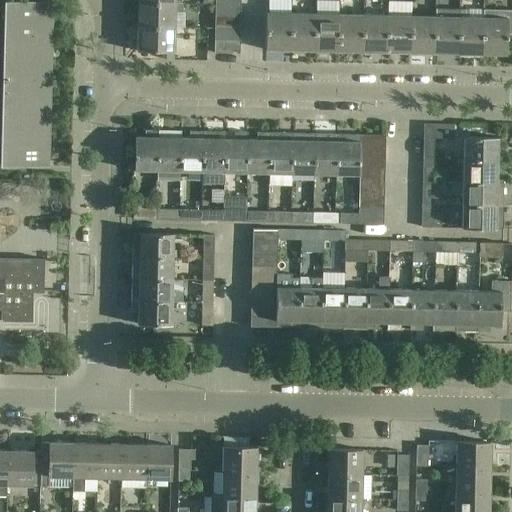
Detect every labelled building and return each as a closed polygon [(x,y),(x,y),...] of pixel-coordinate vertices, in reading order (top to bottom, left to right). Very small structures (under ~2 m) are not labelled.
[(0,164),(47,166),(51,2),(4,1),(4,2),(0,2),(0,164)] [(137,26),(175,27),(182,27),(182,4),(175,4),(137,3),(137,26)] [(215,3),(215,15),(240,16),(240,4),(215,3)] [(434,54),(458,54),(459,10),(435,9),(435,16),(434,54)] [(483,17),(482,55),(506,55),(507,34),(511,34),(511,10),(483,9),(483,17)] [(458,54),(482,55),(483,17),(468,17),(468,10),(459,10),(458,54)] [(265,50),(290,50),(291,12),(266,11),(265,50)] [(290,50),(314,51),(315,12),(291,12),(290,50)] [(314,51),(338,51),(339,13),(315,12),(314,51)] [(338,51),(362,52),(363,14),(339,13),(338,51)] [(362,52),(386,52),(387,14),(363,14),(362,52)] [(386,52),(409,53),(410,15),(387,14),(386,52)] [(215,15),(215,26),(240,27),(240,16),(215,15)] [(409,53),(434,54),(435,16),(410,15),(409,53)] [(175,27),(137,26),(136,51),(174,52),(175,27)] [(215,26),(214,39),(239,40),(240,27),(215,26)] [(239,40),(214,39),(214,53),(239,53),(239,40)] [(423,124),(423,136),(423,158),(433,159),(434,138),(453,138),(453,124),(423,124)] [(134,170),(157,171),(158,130),(151,130),(150,137),(135,136),(134,170)] [(157,171),(180,171),(180,138),(181,131),(158,130),(157,171)] [(180,171),(202,171),(203,131),(190,131),(189,138),(180,138),(180,171)] [(224,184),(224,172),(225,139),(225,132),(203,131),(202,171),(202,184),(224,184)] [(224,172),(247,172),(247,139),(248,132),(234,132),(234,139),(225,139),(224,172)] [(247,172),(269,173),(270,133),(257,132),(257,140),(247,139),(247,172)] [(269,173),(291,173),(292,133),(270,133),(269,173)] [(291,173),(314,174),(315,134),(292,133),(291,173)] [(314,174),(336,174),(337,134),(315,134),(314,174)] [(336,174),(359,175),(359,171),(358,171),(358,159),(359,147),(359,135),(337,134),(336,174)] [(385,135),(359,135),(359,147),(385,147),(385,135)] [(463,137),(463,157),(463,160),(497,161),(504,161),(504,153),(497,153),(498,138),(463,137)] [(359,147),(358,159),(384,159),(385,147),(359,147)] [(433,159),(423,158),(422,182),(433,182),(433,159)] [(358,171),(359,171),(384,171),(384,159),(358,159),(358,171)] [(497,161),(463,160),(462,183),(503,184),(504,176),(496,176),(497,161)] [(359,171),(359,175),(359,183),(384,184),(384,171),(359,171)] [(444,182),(433,182),(422,182),(422,203),(432,203),(432,193),(444,194),(444,182)] [(359,183),(358,195),(384,196),(384,184),(359,183)] [(503,184),(462,183),(462,204),(503,205),(503,184)] [(358,195),(358,207),(383,207),(384,196),(358,195)] [(441,214),(432,214),(432,203),(422,203),(421,227),(441,227),(441,214)] [(156,204),(133,204),(133,218),(155,219),(156,208),(156,204)] [(503,205),(462,204),(461,228),(502,229),(503,205)] [(336,212),(335,223),(383,224),(383,207),(358,207),(358,212),(336,212)] [(179,208),(156,208),(155,219),(179,219),(179,208)] [(179,219),(201,220),(201,209),(179,208),(179,219)] [(201,220),(223,220),(224,209),(201,209),(201,220)] [(223,220),(246,221),(246,210),(224,209),(223,220)] [(246,221),(268,221),(268,210),(246,210),(246,221)] [(268,221),(290,222),(290,211),(268,210),(268,221)] [(290,222),(313,222),(313,211),(290,211),(290,222)] [(313,222),(335,223),(336,212),(313,211),(313,222)] [(252,229),(252,241),(277,242),(277,239),(277,229),(252,229)] [(300,230),(277,229),(277,239),(299,239),(300,230)] [(323,230),(300,230),(299,239),(322,240),(323,230)] [(345,231),(323,230),(322,240),(345,240),(345,231)] [(132,233),(132,256),(173,257),(173,234),(132,233)] [(203,234),(203,257),(213,258),(214,234),(203,234)] [(367,241),(345,240),(345,248),(367,249),(367,241)] [(252,241),(251,253),(277,254),(277,242),(252,241)] [(389,241),(367,241),(367,249),(389,249),(389,241)] [(411,242),(389,241),(389,249),(411,249),(411,242)] [(411,249),(412,249),(412,263),(422,263),(423,250),(434,250),(434,242),(411,242),(411,249)] [(457,243),(434,242),(434,250),(456,250),(457,243)] [(478,242),(478,243),(478,251),(478,257),(501,258),(501,243),(478,242)] [(478,243),(457,243),(456,250),(478,251),(478,243)] [(251,253),(251,266),(276,266),(277,254),(251,253)] [(132,256),(131,278),(172,279),(173,257),(132,256)] [(0,299),(2,300),(1,321),(32,322),(32,292),(43,292),(44,259),(0,257),(0,299)] [(203,257),(202,280),(213,280),(213,258),(203,257)] [(276,266),(251,266),(251,278),(276,278),(276,274),(276,266)] [(320,328),(343,328),(344,287),(344,273),(322,272),(322,279),(320,328)] [(297,327),(298,286),(298,279),(289,279),(289,274),(276,274),(276,278),(276,290),(276,303),(276,315),(276,327),(297,327)] [(372,322),(387,322),(388,288),(388,277),(378,277),(378,288),(366,288),(365,329),(372,329),(372,322)] [(131,278),(131,300),(172,302),(172,279),(131,278)] [(276,278),(251,278),(251,290),(276,290),(276,278)] [(297,327),(320,328),(322,279),(311,279),(311,286),(298,286),(297,327)] [(202,280),(202,302),(212,302),(213,280),(202,280)] [(477,290),(476,324),(476,331),(484,331),(484,325),(500,325),(500,311),(510,311),(510,280),(491,280),(490,291),(477,290)] [(343,328),(365,329),(366,288),(344,287),(343,328)] [(395,322),(409,323),(410,289),(388,288),(387,322),(387,329),(395,329),(395,322)] [(417,323),(432,323),(433,289),(410,289),(409,323),(409,330),(417,330),(417,323)] [(432,330),(455,331),(455,290),(433,289),(432,323),(432,330)] [(276,290),(251,290),(250,302),(276,303),(276,290)] [(462,324),(476,324),(477,290),(455,290),(455,331),(462,331),(462,324)] [(172,302),(131,300),(131,308),(138,308),(137,324),(171,325),(172,302)] [(212,302),(202,302),(201,325),(212,326),(212,302)] [(276,303),(250,302),(250,314),(276,315),(276,303)] [(276,315),(250,314),(250,326),(276,327),(276,315)] [(456,441),(456,467),(489,467),(490,442),(456,441)] [(41,442),(40,452),(40,471),(40,486),(73,487),(73,477),(74,443),(41,442)] [(97,443),(74,443),(73,477),(73,487),(73,491),(84,491),(85,477),(96,477),(97,443)] [(121,444),(97,443),(96,477),(121,478),(121,444)] [(145,445),(121,444),(121,478),(120,487),(144,487),(145,445)] [(171,445),(145,445),(144,487),(156,487),(156,479),(170,480),(171,445)] [(428,445),(416,445),(416,466),(428,466),(428,445)] [(223,446),(222,471),(256,472),(256,447),(223,446)] [(179,448),(178,469),(190,469),(191,449),(179,448)] [(328,449),(328,475),(361,475),(362,450),(328,449)] [(8,451),(0,450),(0,495),(7,496),(7,485),(8,451)] [(40,452),(8,451),(7,485),(40,486),(40,476),(40,471),(40,452)] [(397,454),(397,455),(396,475),(408,475),(409,455),(397,454)] [(456,467),(455,491),(489,492),(489,467),(456,467)] [(190,469),(178,469),(178,481),(190,481),(190,469)] [(222,471),(221,496),(255,497),(256,472),(222,471)] [(328,475),(327,498),(361,499),(361,475),(328,475)] [(415,481),(415,491),(426,491),(426,481),(415,481)] [(396,490),(396,500),(407,501),(407,490),(396,490)] [(426,491),(415,491),(415,502),(426,502),(426,491)] [(455,491),(454,511),(488,511),(489,492),(455,491)] [(210,511),(254,511),(255,497),(221,496),(211,496),(210,511)] [(327,498),(326,511),(360,511),(361,499),(327,498)] [(407,501),(396,500),(395,511),(407,511),(407,501)]
